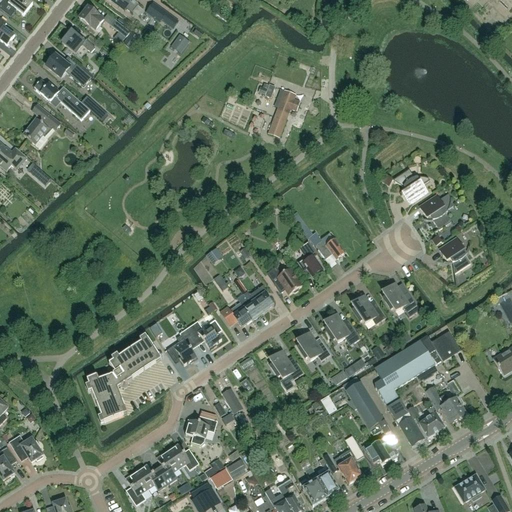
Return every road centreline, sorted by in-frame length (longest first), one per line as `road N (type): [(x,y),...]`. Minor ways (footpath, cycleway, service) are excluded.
road 1 (residential): [(88,479),(169,426),(180,391),(413,238)]
road 2 (tertiary): [(347,511),(511,412)]
